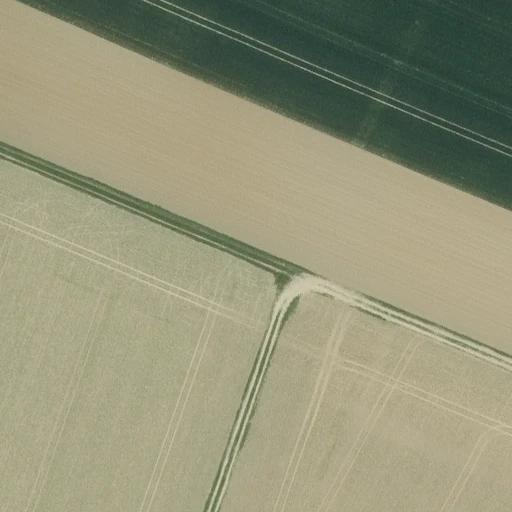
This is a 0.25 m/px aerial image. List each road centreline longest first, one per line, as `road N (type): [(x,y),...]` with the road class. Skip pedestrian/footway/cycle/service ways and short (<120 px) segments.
road 1 (track): [(511,365),(0,150)]
road 2 (track): [(222,511),(310,278)]
